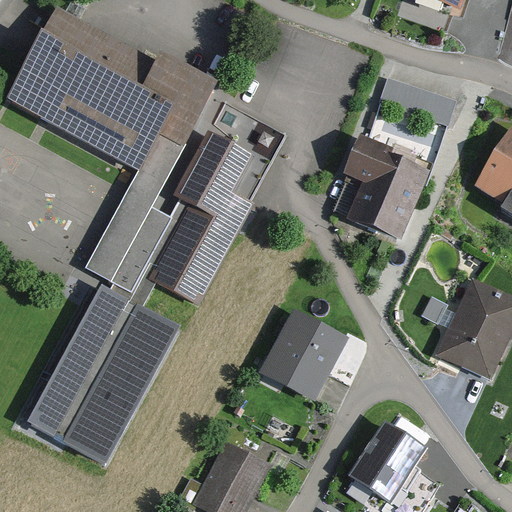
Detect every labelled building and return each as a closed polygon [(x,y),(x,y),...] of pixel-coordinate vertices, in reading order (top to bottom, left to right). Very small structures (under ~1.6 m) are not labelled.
[(414,0),(461,16),(466,0),(414,0)] [(60,14),(9,105),(137,176),(159,138),(184,151),(217,91),(163,63),(160,69),(60,14)] [(455,106),(387,82),(366,144),(434,167),(455,106)] [(155,288),(198,311),(254,208),(249,206),(285,137),(225,104),(215,124),(235,141),(231,149),(209,137),(175,199),(181,204),(172,222),(152,210),(184,151),(159,138),(137,176),(88,271),(116,286),(110,297),(103,294),(29,432),(107,473),(182,332),(143,311),(155,288)] [(511,136),(477,190),(505,208),(500,214),(511,222),(511,136)] [(348,219),(346,224),(401,247),(424,192),(429,180),(373,157),(368,168),(350,160),(342,179),(346,180),(332,213),(348,219)] [(434,359),(490,385),(511,337),(511,302),(470,283),(450,325),(434,359)] [(447,308),(432,301),(423,319),(438,326),(447,308)] [(257,378),(313,410),(333,373),(349,344),(294,313),(257,378)] [(386,428),(350,480),(355,484),(349,493),(378,511),(423,511),(439,489),(415,473),(427,457),(386,428)] [(245,455),(226,445),(203,487),(191,481),(178,505),(191,511),(195,511),(196,511),(199,511),(250,511),(273,470),(245,455)]
